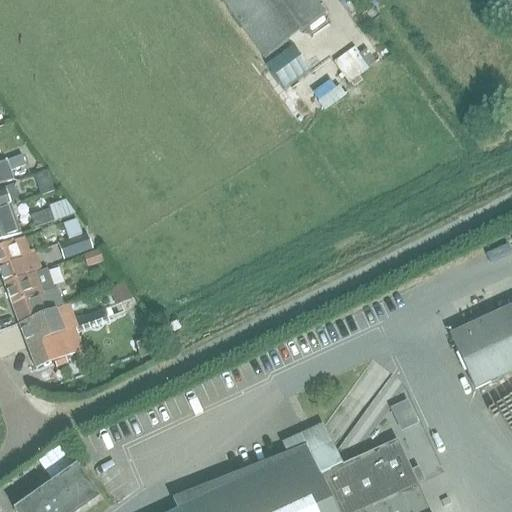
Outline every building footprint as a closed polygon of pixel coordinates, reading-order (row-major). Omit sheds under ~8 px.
[(313,0),(220,0),(265,61),(325,16),(313,0)] [(350,38),(328,51),(342,74),(364,60),(350,38)] [(302,67),(287,79),(301,98),(317,85),(302,67)] [(0,184),(13,180),(10,173),(27,167),(23,155),(0,162),(0,184)] [(42,197),(53,193),(47,174),(35,178),(42,197)] [(0,190),(0,211),(11,208),(11,207),(20,204),(14,187),(5,190),(5,189),(0,190)] [(50,212),(30,219),(34,231),(54,224),(75,216),(67,205),(50,212)] [(11,208),(0,211),(0,243),(21,236),(15,219),(19,217),(16,208),(12,210),(11,208)] [(77,222),(63,227),(68,241),(82,236),(77,222)] [(93,251),(88,236),(60,247),(66,261),(93,251)] [(0,247),(0,266),(1,268),(30,258),(30,257),(35,255),(33,250),(28,252),(23,239),(0,247)] [(104,263),(99,251),(83,257),(88,269),(104,263)] [(35,270),(30,258),(1,268),(7,286),(42,273),(41,268),(35,270)] [(55,258),(44,261),(49,277),(59,274),(55,258)] [(46,271),(42,273),(7,286),(21,326),(51,313),(67,307),(63,308),(56,289),(54,290),(46,271)] [(123,285),(109,290),(115,306),(129,300),(123,285)] [(76,330),(67,307),(51,313),(21,326),(36,371),(81,354),(73,331),(76,330)] [(511,308),(450,337),(475,391),(511,374),(511,308)] [(154,339),(136,346),(142,363),(160,356),(154,339)] [(428,511),(417,486),(424,483),(418,470),(411,473),(397,443),(342,468),(339,461),(313,442),(173,502),(176,511),(428,511)] [(76,467),(75,468),(14,511),(80,511),(98,499),(76,467)]
